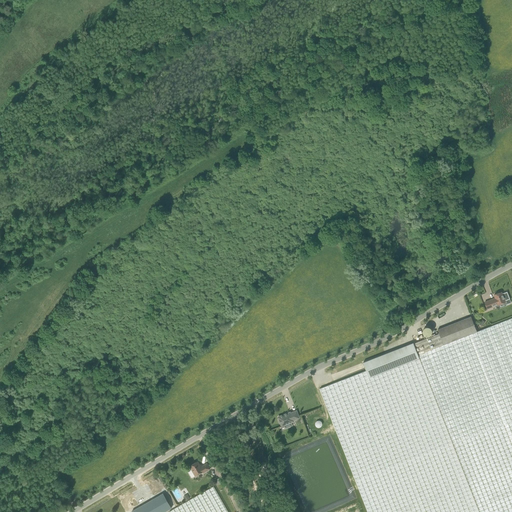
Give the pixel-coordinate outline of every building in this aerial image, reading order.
[(505,302),(501,292),(499,293),(499,292),(496,293),(496,294),(494,295),(495,298),(489,300),(491,307),(498,304),(498,305),(505,302)] [(439,333),(425,339),(414,343),(413,343),(363,362),(366,370),(369,377),(419,358),(418,354),(477,332),(471,316),(438,330),(439,333)] [(369,377),(366,370),(320,388),(368,511),(511,511),(511,317),(477,332),(418,354),(419,358),(369,377)] [(432,330),(431,329),(431,328),(430,328),(429,327),(428,327),(427,327),(426,327),(425,327),(425,328),(424,328),(423,329),(423,330),(423,331),(423,332),(423,333),(424,334),(424,335),(425,335),(426,336),(427,336),(428,336),(429,336),(430,335),(431,334),(432,333),(432,332),(432,331),(432,330)] [(290,412),(278,417),(279,420),(278,420),(279,423),(281,423),(282,425),(293,421),(293,420),(299,418),(296,411),(290,413),(290,412)] [(204,472),(210,469),(207,463),(201,467),(198,461),(190,466),(196,475),(203,471),(204,472)] [(228,511),(216,490),(214,486),(171,510),(168,511),(228,511)] [(168,511),(171,510),(170,509),(172,508),(164,493),(132,511),(168,511)]
